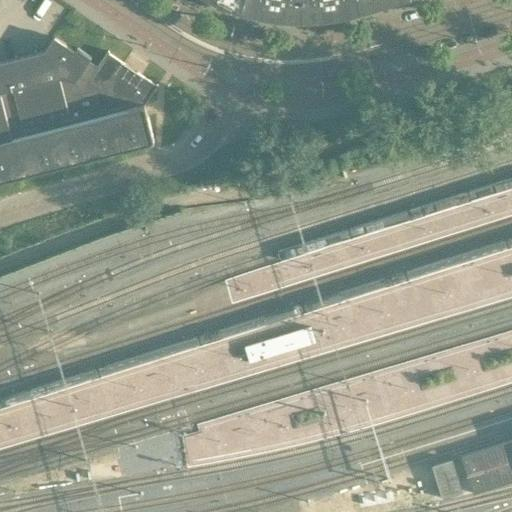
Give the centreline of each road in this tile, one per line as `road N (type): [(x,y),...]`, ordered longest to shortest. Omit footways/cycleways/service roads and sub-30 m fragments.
road 1 (residential): [(244,67),(192,165),(0,222)]
road 2 (residential): [(511,8),(352,53)]
